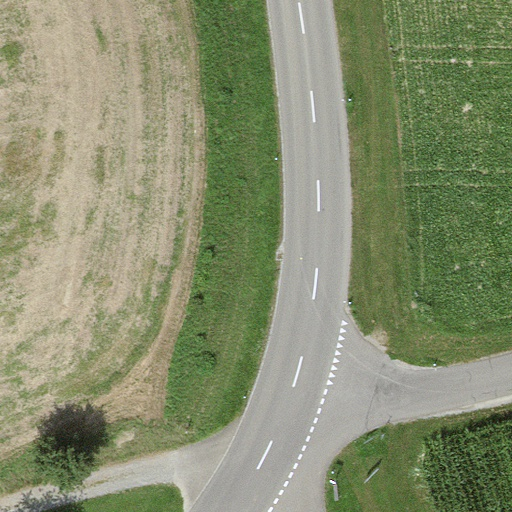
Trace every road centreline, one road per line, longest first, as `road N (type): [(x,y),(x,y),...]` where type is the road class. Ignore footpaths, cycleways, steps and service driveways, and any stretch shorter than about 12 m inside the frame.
road 1 (tertiary): [(301,0),(323,251),(297,383)]
road 2 (track): [(7,511),(182,472),(252,491)]
road 3 (unclassified): [(297,383),(374,403),(511,376)]
